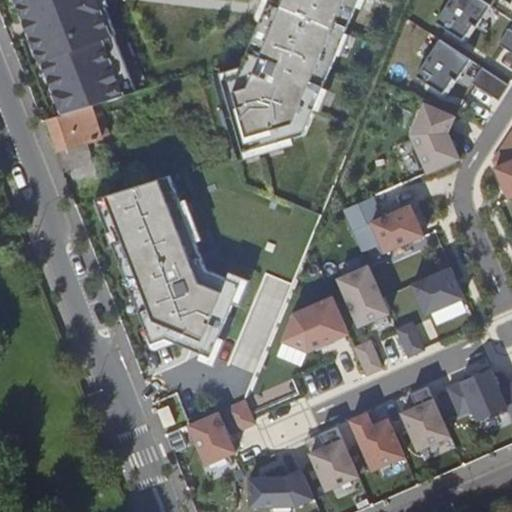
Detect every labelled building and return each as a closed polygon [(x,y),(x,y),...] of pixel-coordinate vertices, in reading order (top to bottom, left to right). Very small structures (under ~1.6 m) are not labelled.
[(47,65),(69,120),(98,111),(142,98),(118,37),(120,36),(105,0),(19,0),(31,28),(46,66),(47,65)] [(239,61),(217,67),(238,153),(265,146),(310,135),(320,110),(354,28),(365,0),(265,0),(263,7),(239,61)] [(474,25),(488,5),(479,0),(450,0),(436,23),(460,39),(470,23),(474,25)] [(497,46),(511,55),(511,31),(509,30),(497,46)] [(457,81),(470,61),(438,40),(416,78),(442,95),(452,80),(457,81)] [(508,86),(482,69),(471,84),(498,102),(508,86)] [(460,164),(467,162),(455,135),(461,120),(431,106),(418,137),(424,151),(419,154),(426,171),(432,169),(434,176),(439,174),(440,176),(461,167),(460,164)] [(61,159),(68,178),(100,167),(94,147),(108,143),(98,111),(69,120),(53,124),(63,159),(61,159)] [(509,200),(511,199),(511,163),(496,170),(509,200)] [(169,174),(106,194),(154,335),(208,349),(246,274),(204,260),(169,174)] [(393,255),(431,237),(418,209),(387,222),(378,201),(350,213),(359,234),(378,225),(393,255)] [(358,328),(387,315),(367,268),(336,281),(358,328)] [(432,318),(471,300),(458,270),(419,288),(432,318)] [(308,353),(349,335),(332,299),(293,315),(282,344),(308,353)] [(430,315),(400,328),(411,354),(441,342),(430,315)] [(375,337),(357,344),(369,373),(386,366),(375,337)] [(490,417),(509,409),(500,389),(490,368),(447,387),(458,413),(472,407),(476,419),(488,414),(490,417)] [(511,383),(500,389),(509,409),(511,415),(511,383)] [(416,446),(447,433),(425,384),(408,392),(413,403),(398,410),(416,446)] [(224,406),(235,434),(260,424),(249,396),(224,406)] [(371,469),(403,455),(387,417),(372,424),(366,412),(350,419),(371,469)] [(194,423),(187,426),(206,466),(236,452),(218,413),(194,423)] [(325,488),(356,474),(334,425),(319,432),(323,444),(310,451),(325,488)] [(284,475),(249,476),(250,504),(295,503),(313,494),(301,468),(284,475)]
